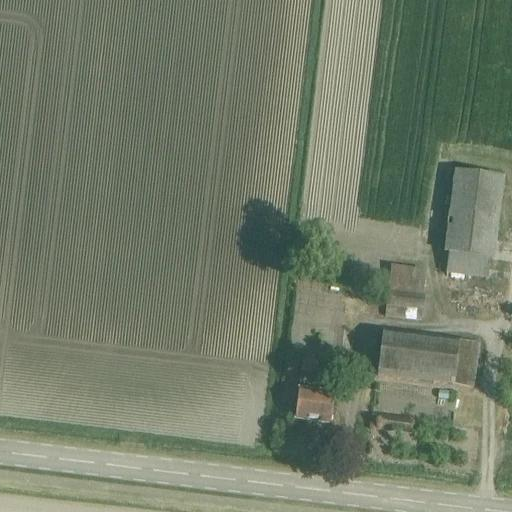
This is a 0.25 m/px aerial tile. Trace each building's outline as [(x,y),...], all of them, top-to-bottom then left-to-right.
[(446,275),(487,280),(499,180),(459,175),(446,275)] [(386,320),(423,324),(429,273),(392,269),(386,320)] [(378,379),(474,390),(479,347),(384,336),(378,379)] [(302,374),(325,378),(327,365),(304,362),(302,374)] [(298,423),(332,428),(336,395),(302,391),(298,423)] [(415,410),(417,397),(386,392),(384,406),(415,410)] [(372,433),(413,437),(414,424),(374,419),(372,433)]
